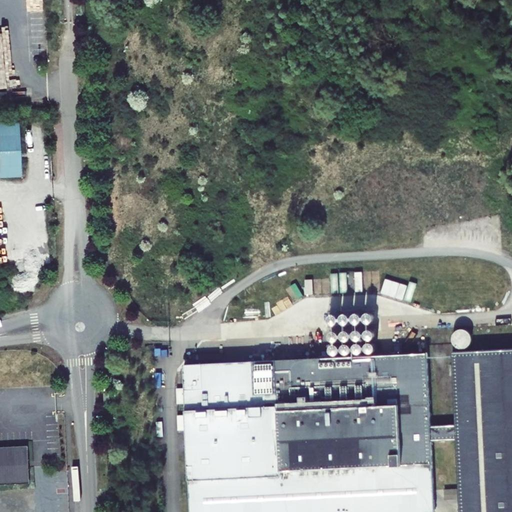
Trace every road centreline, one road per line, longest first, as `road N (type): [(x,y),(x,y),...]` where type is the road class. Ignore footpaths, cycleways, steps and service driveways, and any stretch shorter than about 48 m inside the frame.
road 1 (residential): [(74,173),(67,28)]
road 2 (residential): [(62,342),(75,374),(87,465)]
road 3 (residential): [(74,173),(60,298)]
road 4 (residential): [(93,293),(74,173)]
road 5 (residential): [(87,465),(95,344)]
